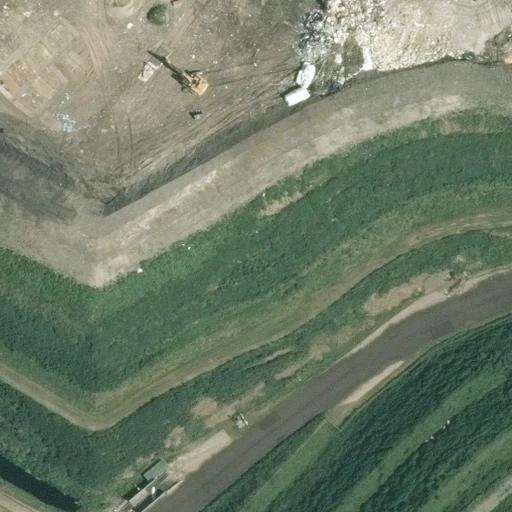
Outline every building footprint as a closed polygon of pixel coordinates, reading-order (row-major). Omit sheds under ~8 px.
[(26,19),(47,9),(44,1),(23,11),(26,19)] [(99,21),(86,26),(100,61),(114,55),(99,21)] [(157,39),(163,38),(161,30),(129,38),(135,64),(162,58),(157,39)] [(2,89),(16,137),(28,138),(47,132),(52,132),(97,119),(93,119),(93,102),(86,102),(86,105),(70,53),(44,53),(39,55),(26,55),(2,62),(2,89)] [(69,141),(58,149),(70,166),(104,141),(99,133),(75,150),(69,141)] [(34,166),(49,186),(66,173),(51,154),(34,166)] [(0,212),(0,232),(9,226),(0,212)] [(173,227),(139,253),(154,272),(188,246),(173,227)] [(133,252),(114,266),(128,283),(146,269),(133,252)] [(205,328),(234,315),(226,299),(184,318),(194,338),(207,332),(205,328)] [(0,364),(0,376),(15,398),(25,392),(4,361),(0,364)] [(67,397),(85,385),(81,378),(62,389),(67,397)] [(41,392),(14,409),(24,426),(51,409),(41,392)]
